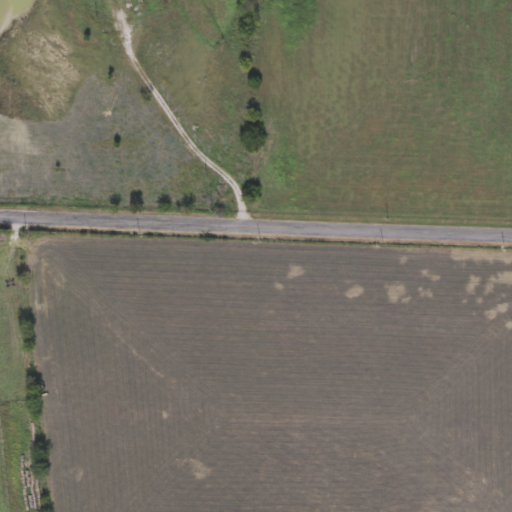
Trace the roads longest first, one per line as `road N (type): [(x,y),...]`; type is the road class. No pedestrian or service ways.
road 1 (residential): [(0,214),(511,233)]
road 2 (residential): [(247,223),(231,184),(194,150),(128,56),(128,30)]
